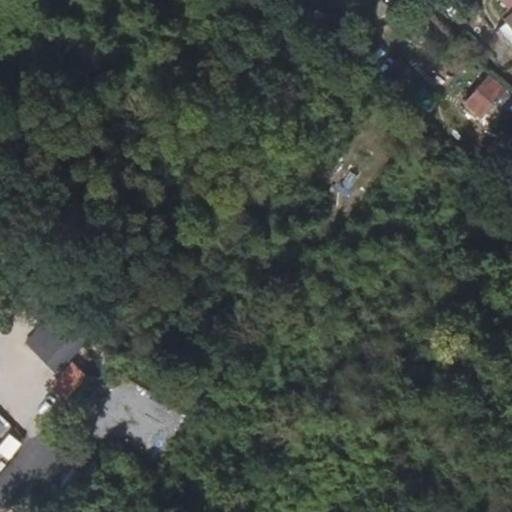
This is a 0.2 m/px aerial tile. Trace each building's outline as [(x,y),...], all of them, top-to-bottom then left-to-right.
[(322,55),(291,33),(271,60),(297,79),(301,75),(305,79),(322,55)] [(484,119),(506,93),(488,77),(466,104),(484,119)] [(236,141),(218,128),(203,146),(209,150),(210,151),(214,146),(225,154),(236,141)] [(55,374),(84,348),(54,315),(25,342),(55,374)] [(0,437),(10,427),(0,417),(0,437)] [(169,449),(176,429),(165,425),(158,445),(169,449)] [(0,451),(10,460),(24,443),(11,432),(0,444),(0,451)]
